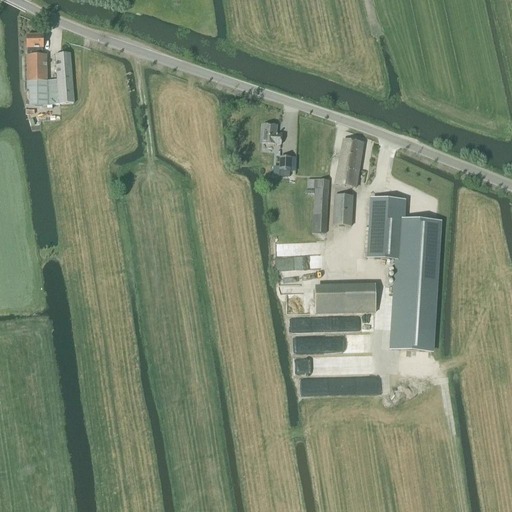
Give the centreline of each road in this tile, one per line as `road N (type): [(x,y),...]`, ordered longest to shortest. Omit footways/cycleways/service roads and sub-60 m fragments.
road 1 (unclassified): [(511,190),(11,0)]
road 2 (track): [(380,274),(386,355),(448,409),(464,511)]
